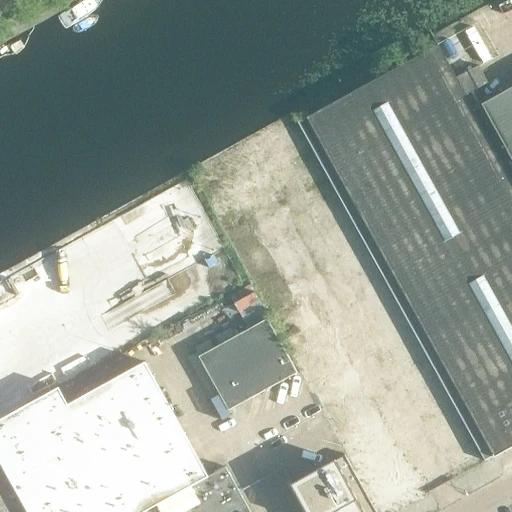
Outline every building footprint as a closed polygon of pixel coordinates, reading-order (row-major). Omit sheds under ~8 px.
[(511,178),(475,111),(439,46),(298,123),(314,151),(330,179),(331,181),(321,186),(328,198),(337,193),(341,199),(331,204),(355,247),(364,242),(486,462),(495,457),(495,458),(511,448),(511,178)] [(511,90),(475,111),(511,178),(511,90)] [(308,191),(330,179),(314,151),(292,163),(308,191)] [(230,196),(214,205),(243,257),(259,248),(230,196)] [(281,270),(260,283),(275,307),(296,293),(281,270)] [(298,373),(268,319),(199,357),(229,411),(298,373)] [(209,476),(151,370),(74,413),(64,396),(0,431),(0,459),(29,511),(251,511),(250,510),(250,511),(226,467),(209,476)] [(377,511),(346,455),(291,485),(306,511),(377,511)] [(0,511),(29,511),(0,459),(0,511)]
